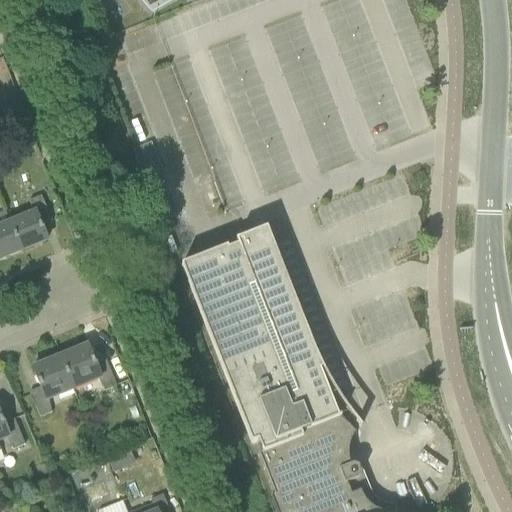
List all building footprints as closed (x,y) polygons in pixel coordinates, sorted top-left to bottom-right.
[(134,0),(150,18),(180,0),(134,0)] [(265,194),(298,182),(246,40),(216,51),(226,79),(236,75),(240,86),(254,123),(241,127),(265,194)] [(173,66),(202,154),(209,152),(206,144),(217,141),(191,61),(173,66)] [(163,228),(185,220),(167,174),(159,178),(167,200),(162,202),(154,179),(145,183),(163,228)] [(40,227),(50,223),(40,198),(28,203),(32,212),(7,222),(19,251),(44,241),(45,242),(46,242),(40,227)] [(7,222),(3,213),(0,214),(0,259),(19,251),(7,222)] [(339,419),(337,419),(265,237),(183,269),(252,446),(256,444),(260,455),(257,457),(273,498),(269,499),(273,511),(374,511),(369,509),(365,504),(362,500),(360,495),(355,482),(356,482),(357,481),(358,480),(359,479),(359,478),(360,476),(360,475),(360,474),(359,472),(359,471),(358,470),(357,469),(356,468),(355,467),(353,467),(352,467),(350,467),(349,468),(347,462),(347,456),(347,450),(349,444),(351,439),(354,436),(339,421),(340,420),(339,419)] [(105,362),(94,367),(86,347),(85,348),(86,349),(60,360),(73,392),(99,381),(104,392),(115,387),(105,362)] [(46,403),(73,392),(60,360),(33,371),(32,369),(31,370),(39,389),(29,393),(40,419),(51,415),(46,403)] [(13,421),(3,425),(0,419),(0,442),(6,440),(11,452),(24,447),(13,421)] [(114,471),(138,466),(135,453),(111,458),(114,471)] [(167,511),(161,497),(149,502),(152,508),(142,511),(167,511)] [(132,499),(101,511),(136,511),(137,511),(132,499)]
